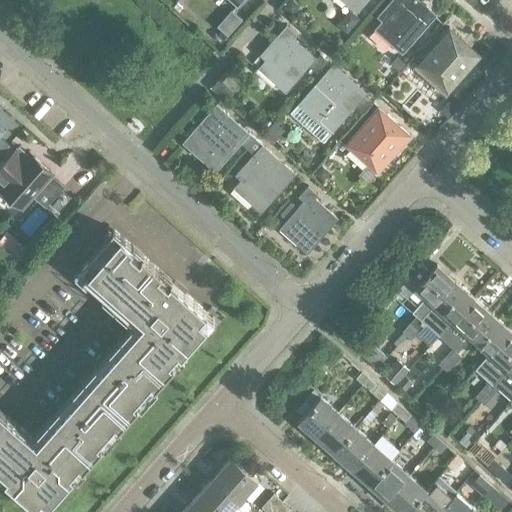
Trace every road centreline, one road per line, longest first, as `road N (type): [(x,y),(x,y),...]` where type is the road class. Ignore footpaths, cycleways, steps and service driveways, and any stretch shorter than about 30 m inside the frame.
road 1 (residential): [(302,308),(145,165)]
road 2 (residential): [(145,165),(0,35)]
road 3 (residential): [(302,308),(425,169)]
road 4 (residential): [(0,333),(107,208)]
road 5 (residential): [(340,511),(218,403)]
road 6 (residential): [(122,511),(218,403)]
road 7 (residential): [(425,169),(511,72)]
road 8 (residential): [(218,403),(302,308)]
